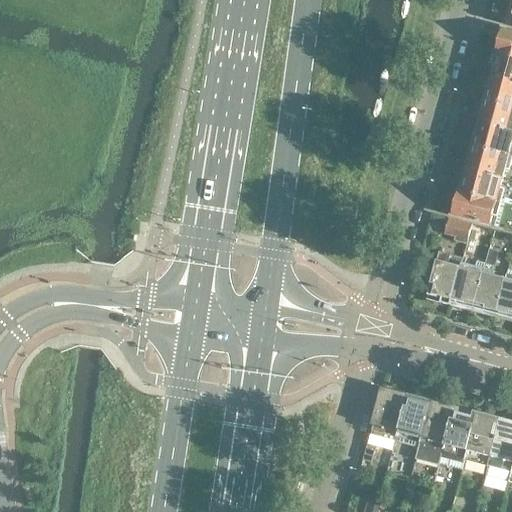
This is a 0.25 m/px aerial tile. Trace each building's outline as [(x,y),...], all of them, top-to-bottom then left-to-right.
[(511,29),(503,27),(496,52),(511,56),(511,29)] [(496,64),(493,76),(511,81),(511,56),(496,52),(493,63),(496,64)] [(487,85),(484,98),(511,105),(511,81),(493,76),(490,85),(487,85)] [(484,111),(481,122),(511,130),(511,105),(484,98),(480,110),(484,111)] [(475,131),(471,145),(510,155),(511,146),(511,130),(481,122),(478,131),(475,131)] [(471,158),(468,168),(504,178),(510,155),(471,145),(468,157),(471,158)] [(462,178),(459,190),(498,201),(504,178),(468,168),(465,179),(462,178)] [(459,190),(452,215),(491,225),(501,228),(508,204),(498,201),(459,190)] [(472,225),(450,218),(446,233),(456,236),(455,240),(467,244),(472,225)] [(481,227),(473,225),(470,238),(477,240),(481,227)] [(490,249),(486,264),(474,309),(483,311),(485,315),(491,316),(494,314),(497,315),(507,278),(495,275),(501,252),(490,249)] [(440,252),(438,260),(428,299),(451,305),(463,262),(464,258),(440,252)] [(463,262),(451,305),(461,308),(464,306),(474,309),(486,264),(476,261),(475,265),(463,262)] [(511,270),(509,270),(507,278),(497,315),(499,315),(500,318),(508,321),(511,318),(511,270)] [(374,424),(371,434),(395,441),(407,396),(405,396),(406,394),(395,391),(395,393),(383,390),(374,424)] [(407,396),(395,441),(419,447),(431,402),(429,402),(428,398),(420,397),(418,399),(407,396)] [(419,447),(416,459),(438,465),(442,453),(453,409),(452,408),(451,405),(443,403),(441,405),(431,402),(419,447)] [(453,409),(442,453),(465,459),(477,415),(475,414),(475,413),(464,410),(464,411),(453,409)] [(477,415),(465,459),(488,466),(500,421),(498,421),(498,417),(490,415),(488,418),(477,415)] [(500,421),(488,466),(485,479),(508,485),(511,472),(511,469),(511,421),(505,419),(502,422),(500,421)] [(369,441),(363,461),(373,464),(379,444),(369,441)] [(362,511),(374,511),(378,498),(360,494),(356,510),(362,511)]
